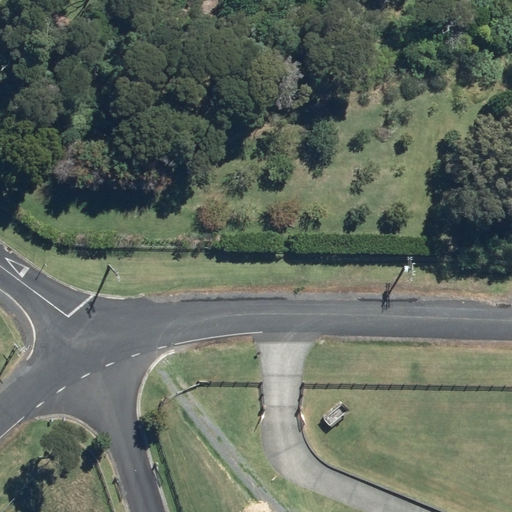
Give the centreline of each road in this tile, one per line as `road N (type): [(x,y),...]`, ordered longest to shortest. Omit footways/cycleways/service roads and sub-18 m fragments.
road 1 (residential): [(86,343),(197,317),(511,320)]
road 2 (residential): [(150,511),(86,343)]
